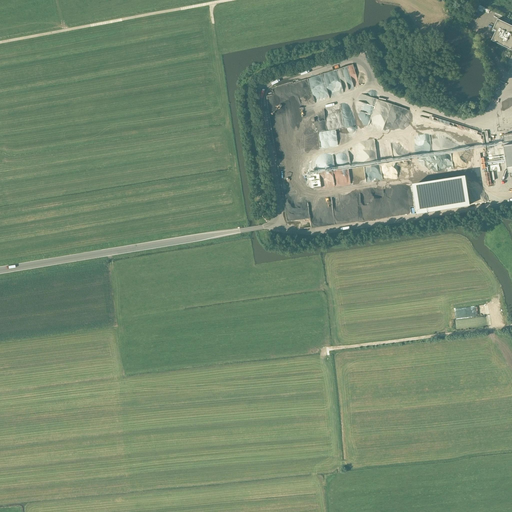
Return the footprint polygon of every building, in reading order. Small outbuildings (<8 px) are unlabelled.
[(492,40),(511,50),(511,25),(498,18),(493,29),(496,30),(492,40)] [(334,71),(294,82),(301,107),(323,101),(323,98),(329,96),(325,82),(328,82),(327,80),(328,80),(328,77),(334,75),(334,76),(339,74),(342,83),(346,81),(348,89),(359,86),(354,64),(340,68),(340,65),(333,67),(334,71)] [(372,114),(377,99),(361,94),(356,109),(372,114)] [(511,133),(503,135),(509,172),(511,171),(511,133)] [(367,182),(380,182),(380,166),(367,166),(367,182)]
